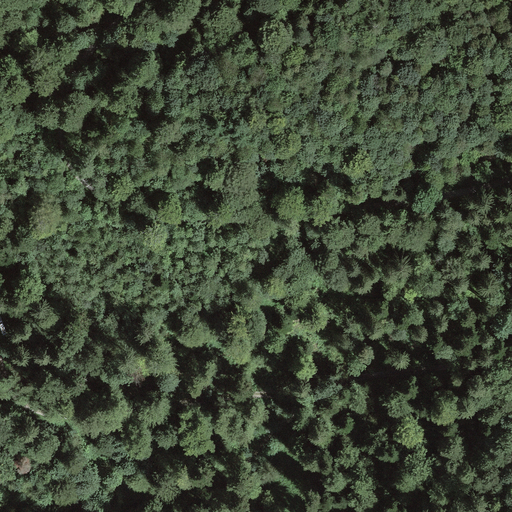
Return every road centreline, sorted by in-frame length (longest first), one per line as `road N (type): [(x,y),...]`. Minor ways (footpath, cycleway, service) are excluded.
road 1 (track): [(511,175),(287,217),(181,215),(114,200),(72,165),(61,115),(84,59),(142,0)]
road 2 (track): [(181,511),(261,449),(293,409),(291,394),(511,352)]
road 3 (track): [(291,394),(61,415),(30,407),(0,361)]
